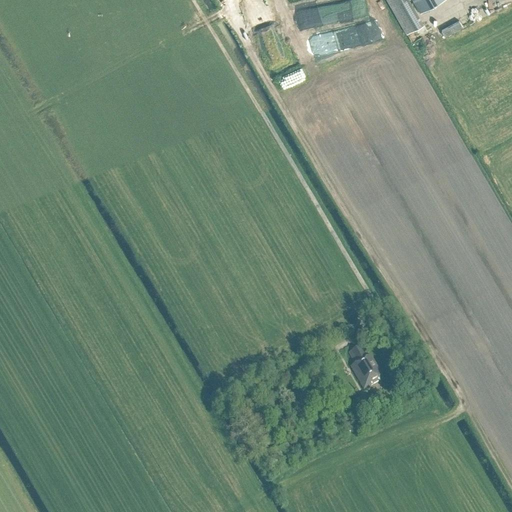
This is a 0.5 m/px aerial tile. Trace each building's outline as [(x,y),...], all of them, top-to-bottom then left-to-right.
[(297,0),(301,10),(308,7),(305,0),(297,0)] [(387,0),(407,33),(424,24),(416,11),(410,0),(387,0)] [(413,0),(419,10),(420,12),(440,0),(413,0)] [(363,391),(383,379),(370,357),(365,360),(359,349),(348,354),(355,366),(350,368),(363,391)] [(291,450),(286,441),(270,451),(275,459),(291,450)]
